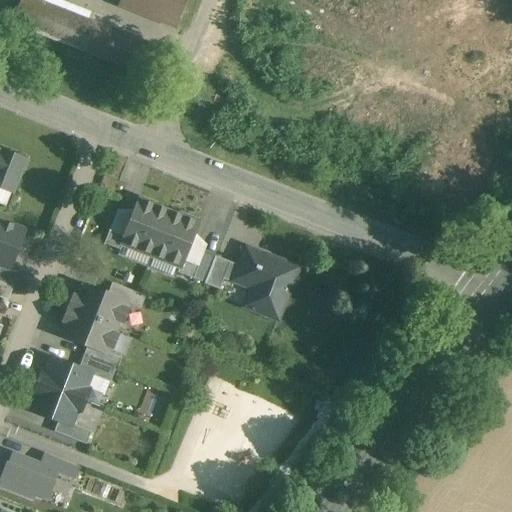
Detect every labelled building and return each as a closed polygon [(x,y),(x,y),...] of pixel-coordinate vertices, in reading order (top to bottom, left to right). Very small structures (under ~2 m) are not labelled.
[(140,43),(32,0),(17,0),(9,23),(129,70),(140,43)] [(120,0),(119,5),(176,27),(186,0),(120,0)] [(23,160),(1,151),(1,152),(0,151),(0,187),(11,192),(23,160)] [(156,206),(139,199),(134,211),(124,237),(121,245),(122,245),(151,256),(168,213),(155,208),(156,206)] [(134,211),(117,211),(109,231),(124,237),(134,211)] [(181,218),(168,213),(151,256),(179,268),(180,268),(183,260),(194,234),(198,223),(181,216),(181,218)] [(4,224),(0,222),(0,265),(9,269),(10,268),(24,232),(11,227),(11,226),(5,223),(4,224)] [(124,237),(109,231),(104,244),(119,250),(122,245),(121,245),(124,237)] [(206,246),(194,234),(183,260),(198,266),(206,246)] [(295,268),(245,249),(233,282),(249,288),(242,306),(276,319),(295,268)] [(230,263),(215,257),(204,284),(219,290),(230,263)] [(198,266),(183,260),(180,268),(179,268),(177,273),(193,279),(198,266)] [(103,267),(88,261),(84,272),(99,277),(103,267)] [(9,269),(0,265),(0,282),(12,287),(19,271),(10,268),(9,269)] [(12,287),(0,282),(0,302),(6,305),(12,287)] [(145,297),(112,284),(107,295),(126,302),(126,303),(140,309),(145,297)] [(107,295),(81,285),(76,298),(72,296),(67,309),(116,328),(126,303),(126,302),(107,295)] [(116,328),(67,309),(62,322),(66,324),(61,337),(87,347),(106,354),(106,353),(116,328)] [(106,353),(106,354),(87,347),(83,358),(115,371),(116,371),(121,359),(106,353)] [(115,371),(83,358),(78,369),(90,374),(89,375),(110,383),(115,371)] [(78,369),(52,359),(46,374),(42,373),(38,384),(83,401),(87,391),(84,389),(89,375),(90,374),(78,369)] [(83,401),(38,384),(34,394),(38,396),(32,411),(58,421),(69,426),(70,425),(75,410),(79,412),(83,401)] [(90,433),(70,425),(69,426),(58,421),(54,432),(86,445),(90,433)] [(40,465),(13,454),(8,465),(6,465),(0,480),(0,487),(31,500),(32,496),(45,501),(53,483),(52,483),(56,472),(57,473),(57,472),(40,465)] [(78,467),(45,454),(40,465),(57,472),(57,473),(73,480),(78,467)]
